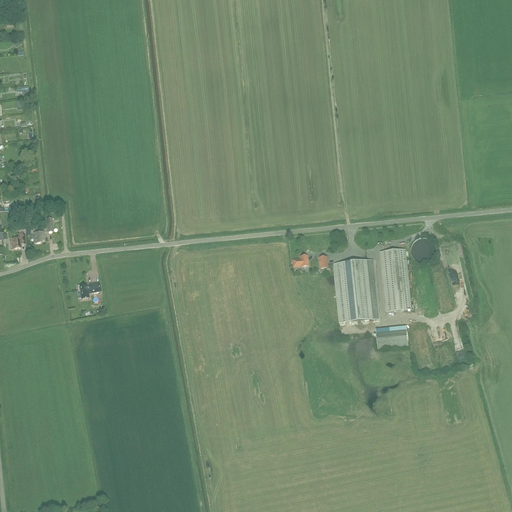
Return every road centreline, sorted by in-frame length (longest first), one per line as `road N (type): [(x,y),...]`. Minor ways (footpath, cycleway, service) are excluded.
road 1 (unclassified): [(0,274),(55,256),(511,208)]
road 2 (unknown): [(348,225),(324,0)]
